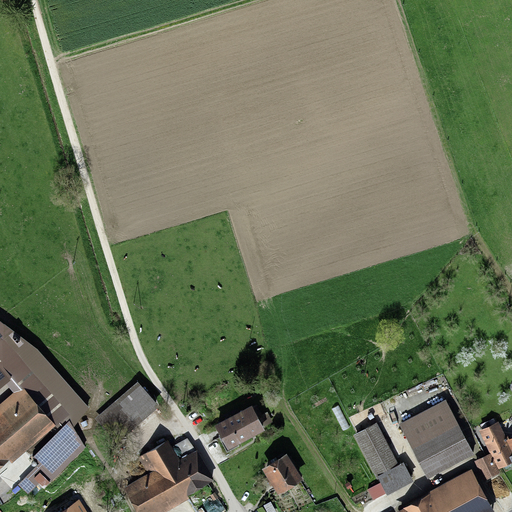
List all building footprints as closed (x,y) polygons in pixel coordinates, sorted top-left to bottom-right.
[(38,349),(0,321),(0,377),(7,371),(22,393),(0,413),(0,459),(47,419),(53,425),(63,416),(70,422),(73,427),(89,407),(38,349)] [(141,387),(103,421),(117,438),(156,404),(141,387)] [(446,401),(399,424),(427,479),(473,456),(446,401)] [(251,407),(214,426),(226,451),(264,432),(251,407)] [(40,463),(19,484),(27,492),(38,483),(44,488),(83,447),(73,427),(70,422),(34,457),(40,463)] [(376,424),(354,436),(386,497),(415,482),(405,463),(398,466),(376,424)] [(511,455),(498,424),(482,431),(498,468),(511,462),(511,455)] [(147,476),(125,489),(138,511),(160,511),(212,482),(187,440),(172,449),(168,443),(138,460),(147,476)] [(286,454),(262,468),(278,495),(302,481),(286,454)] [(489,455),(477,461),(485,478),(497,472),(489,455)] [(490,511),(472,475),(397,511),(490,511)] [(84,511),(79,503),(63,511),(84,511)]
